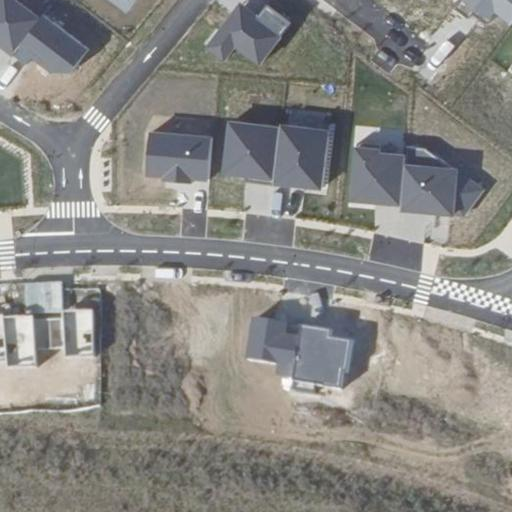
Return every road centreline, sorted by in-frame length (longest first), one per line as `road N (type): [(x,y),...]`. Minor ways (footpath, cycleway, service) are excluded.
road 1 (residential): [(511,314),(331,269),(74,250)]
road 2 (residential): [(193,0),(72,151)]
